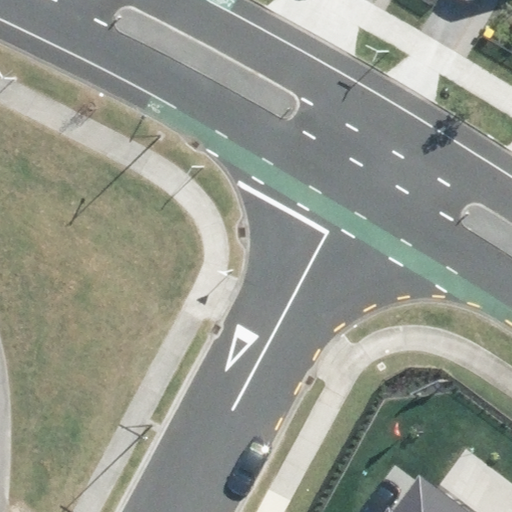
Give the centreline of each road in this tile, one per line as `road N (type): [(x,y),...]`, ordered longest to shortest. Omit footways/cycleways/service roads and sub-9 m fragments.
road 1 (residential): [(170,511),(351,186)]
road 2 (residential): [(351,186),(28,8)]
road 3 (residential): [(161,0),(381,121)]
road 4 (residential): [(511,304),(351,186)]
road 5 (residential): [(381,121),(511,210)]
